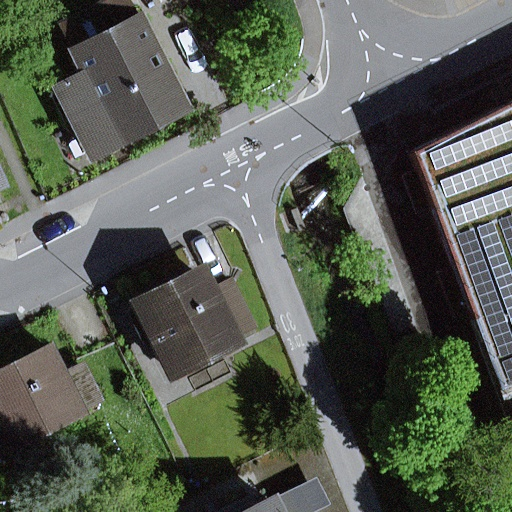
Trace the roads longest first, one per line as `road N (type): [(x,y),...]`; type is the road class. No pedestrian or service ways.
road 1 (residential): [(363,511),(235,171)]
road 2 (residential): [(235,171),(0,287)]
road 3 (residential): [(387,90),(235,171)]
road 4 (residential): [(511,26),(387,90)]
